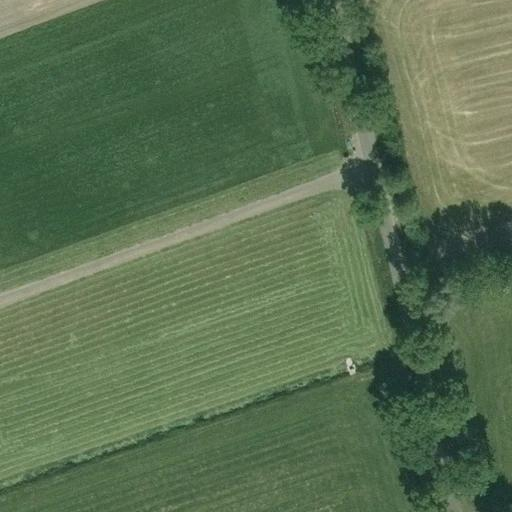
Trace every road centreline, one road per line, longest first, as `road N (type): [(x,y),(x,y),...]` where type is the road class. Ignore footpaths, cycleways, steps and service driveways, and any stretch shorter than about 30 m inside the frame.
road 1 (unclassified): [(0,301),(371,165)]
road 2 (unclassified): [(452,511),(371,165)]
road 3 (unclassified): [(371,165),(331,0)]
